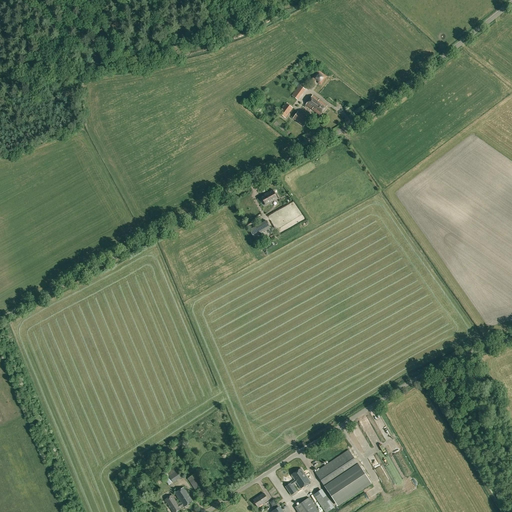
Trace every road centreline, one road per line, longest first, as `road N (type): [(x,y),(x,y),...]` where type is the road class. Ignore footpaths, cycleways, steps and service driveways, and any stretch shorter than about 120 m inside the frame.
road 1 (unclassified): [(0,319),(371,112),(511,1)]
road 2 (unclassified): [(206,511),(398,388),(511,338)]
